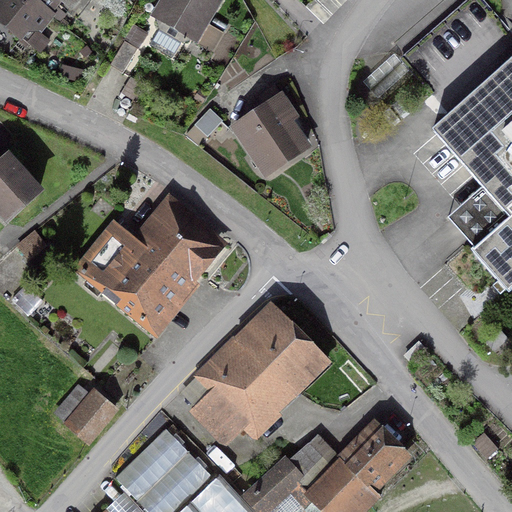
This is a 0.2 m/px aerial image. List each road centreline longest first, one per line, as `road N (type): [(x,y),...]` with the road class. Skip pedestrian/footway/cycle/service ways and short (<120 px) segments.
road 1 (residential): [(284,260),(48,511)]
road 2 (residential): [(284,260),(156,162),(0,83)]
road 3 (residential): [(507,511),(310,287)]
road 4 (residential): [(365,237),(345,178),(334,90),(341,55),(375,0)]
road 5 (residential): [(511,409),(365,237)]
